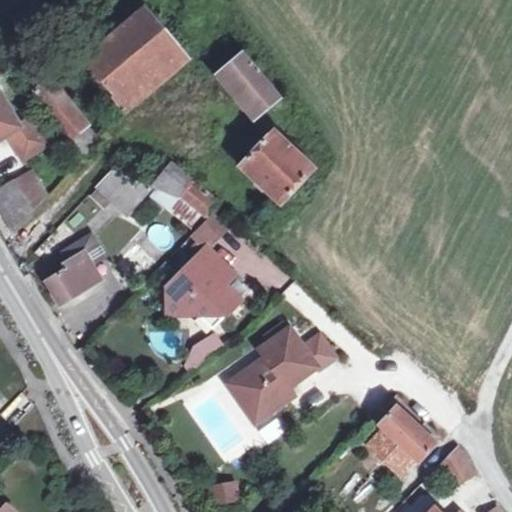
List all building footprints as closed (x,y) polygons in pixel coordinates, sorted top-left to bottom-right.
[(120,104),(180,51),(144,10),(106,43),(95,30),(72,51),(120,104)] [(241,55),(220,75),(256,116),(279,96),(241,55)] [(83,155),(99,139),(50,84),(36,96),(83,155)] [(0,142),(7,138),(21,164),(45,150),(37,136),(34,138),(27,126),(18,131),(0,99),(0,142)] [(310,169),(274,134),(243,167),(281,202),(310,169)] [(165,183),(176,194),(190,180),(179,169),(165,183)] [(113,174),(99,188),(131,219),(155,194),(113,174)] [(190,180),(176,194),(203,221),(216,208),(218,206),(190,180)] [(0,206),(3,212),(24,197),(13,181),(0,189),(0,206)] [(24,197),(3,212),(15,229),(33,211),(24,197)] [(203,221),(191,234),(209,252),(234,224),(216,208),(203,221)] [(158,223),(146,237),(166,253),(178,238),(158,223)] [(64,256),(70,266),(84,257),(91,270),(103,263),(104,258),(95,242),(90,241),(64,256)] [(205,320),(227,320),(242,304),(223,285),(234,274),(209,252),(170,291),(170,322),(205,320)] [(49,286),(63,309),(101,286),(91,270),(84,257),(70,266),(66,268),(69,273),(49,286)] [(227,320),(205,320),(216,332),(227,320)] [(287,384),(292,391),(320,372),(293,332),(264,353),(269,361),(231,387),(260,427),(290,405),(279,389),(287,384)] [(298,400),(292,391),(287,384),(279,389),(290,405),(298,400)] [(376,417),(423,462),(441,442),(398,395),(376,417)] [(278,420),(261,429),(269,443),(285,434),(278,420)] [(478,483),(458,454),(454,457),(434,478),(452,503),(478,483)] [(215,494),(218,509),(240,504),(237,490),(215,494)]
